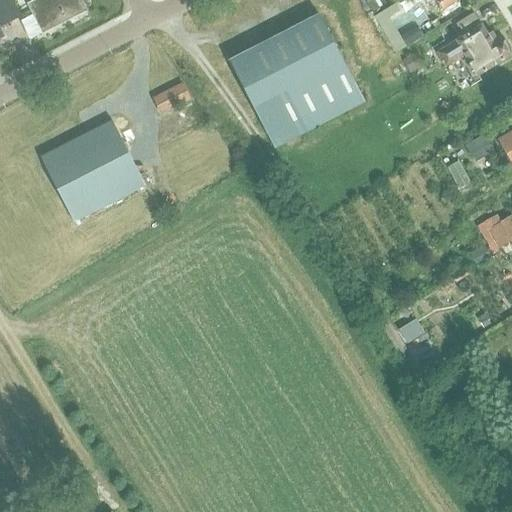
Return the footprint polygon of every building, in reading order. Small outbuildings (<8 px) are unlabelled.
[(0,0),(0,22),(19,13),(12,0),(0,0)] [(33,15),(20,21),(30,39),(42,33),(86,10),(80,0),(35,0),(27,4),(33,15)] [(368,0),(366,2),(372,12),(379,8),(379,7),(382,5),(378,0),(368,0)] [(425,0),(427,2),(430,0),(437,0),(443,9),(456,1),(455,0),(425,0)] [(383,9),(378,12),(373,15),(381,28),(382,27),(388,24),(389,18),(388,17),(383,9)] [(477,76),(510,56),(500,39),(497,40),(492,32),(487,35),(480,24),(479,25),(472,13),(454,24),(461,36),(438,50),(445,60),(461,50),(477,76)] [(274,149),(363,103),(318,15),(229,62),(274,149)] [(414,27),(390,42),(397,52),(421,36),(414,27)] [(412,54),(403,60),(410,73),(420,67),(412,54)] [(153,97),(161,114),(191,98),(182,82),(153,97)] [(443,102),(440,107),(446,111),(450,105),(443,102)] [(73,222),(145,185),(111,121),(40,157),(73,222)] [(511,133),(499,141),(511,162),(511,133)] [(484,135),(466,145),(476,162),(493,151),(484,135)] [(459,162),(448,167),(460,189),(471,183),(459,162)] [(497,215),(477,227),(494,256),(499,253),(497,250),(511,241),(511,215),(501,222),(497,215)] [(483,328),(490,323),(485,315),(478,319),(483,328)] [(36,511),(70,511),(84,504),(73,486),(34,509),(36,511)]
